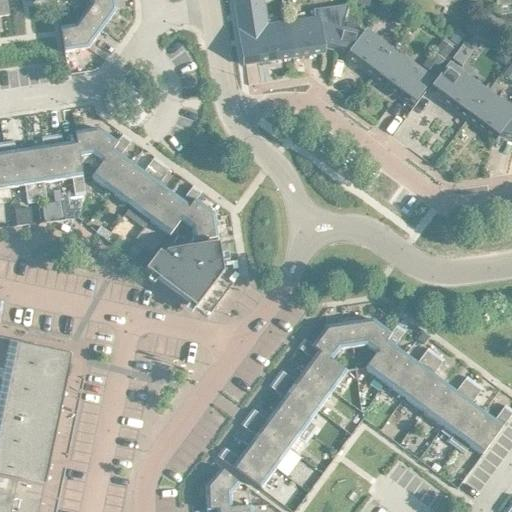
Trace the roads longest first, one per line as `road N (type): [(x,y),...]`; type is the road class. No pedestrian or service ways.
road 1 (residential): [(232,105),(312,98),(450,193),(511,192)]
road 2 (tertiary): [(511,259),(444,268),(412,259),(375,224),(304,219)]
road 3 (residential): [(152,511),(150,468),(248,335)]
road 4 (residential): [(93,511),(134,311)]
road 5 (residential): [(0,97),(92,84),(138,46)]
road 6 (tertiary): [(304,219),(296,183),(277,152),(248,131),(232,105)]
road 7 (residential): [(134,311),(0,281)]
road 8 (residential): [(248,335),(302,247),(304,219)]
